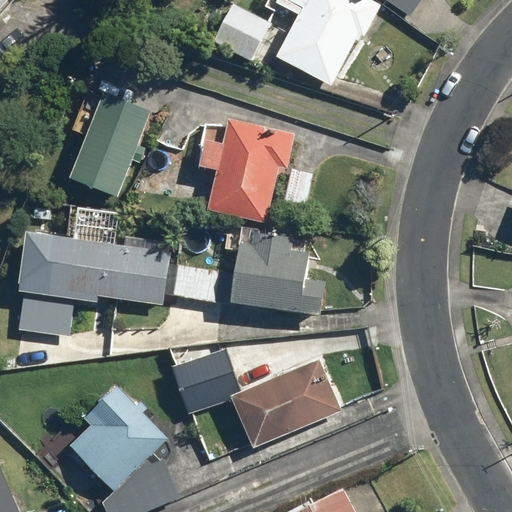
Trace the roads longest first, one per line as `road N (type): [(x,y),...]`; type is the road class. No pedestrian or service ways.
road 1 (residential): [(510,511),(441,367),(426,308),(426,232),(440,159),(464,98),(511,33)]
road 2 (unknown): [(414,127),(126,36)]
